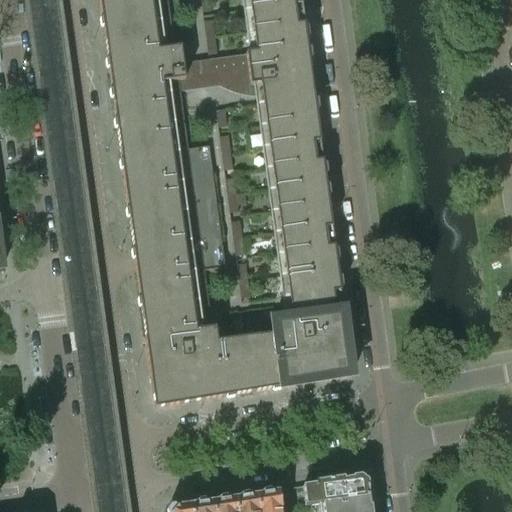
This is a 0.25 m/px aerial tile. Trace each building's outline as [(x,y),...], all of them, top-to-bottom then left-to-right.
[(57,36),(52,0),(47,0),(30,2),(35,39),(57,36)] [(183,80),(181,65),(179,49),(173,50),(166,0),(97,0),(98,1),(101,21),(102,28),(102,30),(102,32),(106,59),(106,62),(107,69),(109,80),(110,92),(111,99),(111,101),(113,111),(114,122),(115,130),(115,131),(119,161),(120,163),(121,171),(123,191),(126,211),(127,219),(128,221),(132,250),(132,252),(132,255),(133,260),(135,276),(136,280),(138,300),(139,308),(140,310),(143,338),(151,395),(152,403),(160,408),(182,405),(181,400),(197,397),(198,402),(225,398),(253,393),(244,338),(216,342),(214,328),(210,329),(203,272),(224,269),(207,148),(186,151),(179,93),(177,81),(183,80)] [(307,38),(306,29),(304,29),(299,0),(247,0),(255,53),(245,54),(245,56),(207,61),(181,65),(183,80),(177,81),(179,93),(218,88),(225,91),(232,94),(239,96),(246,97),(253,98),(260,98),(267,97),(274,96),(281,94),(288,92),(295,89),(301,85),(306,82),(304,71),(307,71),(309,70),(308,60),(310,60),(309,50),(306,50),(305,39),(307,38)] [(210,12),(208,0),(199,0),(201,13),(210,12)] [(202,23),(204,39),(213,38),(211,22),(202,23)] [(62,73),(57,36),(35,39),(40,76),(62,73)] [(216,55),(213,38),(204,39),(207,56),(216,55)] [(333,248),(330,227),(327,206),(326,197),(328,197),(327,187),(325,187),(324,184),(323,175),(326,175),(324,165),(322,166),(322,163),(319,141),(316,120),(315,111),(317,111),(315,101),(313,101),(313,97),(309,70),(307,71),(304,71),(306,82),(301,85),(295,89),(288,92),(281,94),(274,96),(267,97),(260,98),(261,104),(261,106),(264,127),(267,148),(270,170),(273,191),(276,213),(279,234),(282,255),(284,277),(290,318),(283,319),(282,319),(273,320),(271,321),(273,335),(244,338),(253,393),(281,389),(306,385),(322,382),(344,378),(351,377),(350,370),(339,288),(341,288),(340,278),(337,279),(336,270),(335,261),(337,261),(336,251),(334,251),(333,248)] [(67,110),(62,73),(40,76),(45,113),(67,110)] [(72,145),(67,110),(45,113),(50,148),(72,145)] [(226,127),(223,111),(214,112),(217,129),(226,127)] [(227,137),(218,138),(220,155),(229,154),(227,137)] [(77,183),(72,145),(50,148),(55,186),(77,183)] [(231,170),(229,154),(220,155),(222,171),(231,170)] [(233,180),(224,181),(226,198),(235,196),(233,180)] [(82,218),(77,183),(55,186),(59,221),(82,218)] [(237,213),(235,196),(226,198),(228,214),(237,213)] [(87,255),(82,218),(59,221),(64,258),(87,255)] [(238,222),(229,224),(232,240),(241,239),(238,222)] [(243,256),(241,239),(232,240),(234,257),(243,256)] [(92,292),(87,255),(64,258),(69,295),(92,292)] [(244,265),(235,266),(237,283),(246,282),(244,265)] [(249,299),(246,282),(237,283),(240,300),(249,299)] [(97,330),(92,294),(92,292),(69,295),(75,333),(97,330)] [(102,367),(97,330),(75,333),(80,370),(102,367)] [(107,402),(102,367),(80,370),(84,405),(107,402)] [(359,478),(314,485),(301,487),(303,506),(316,505),(367,498),(365,482),(359,478)] [(289,490),(276,492),(279,510),(291,508),(289,490)] [(276,492),(254,495),(256,511),(279,511),(279,510),(276,492)] [(256,511),(254,495),(233,499),(234,511),(256,511)] [(369,511),(367,498),(316,505),(317,511),(369,511)] [(234,511),(233,499),(211,502),(212,511),(234,511)] [(212,511),(211,502),(189,505),(189,511),(212,511)]
